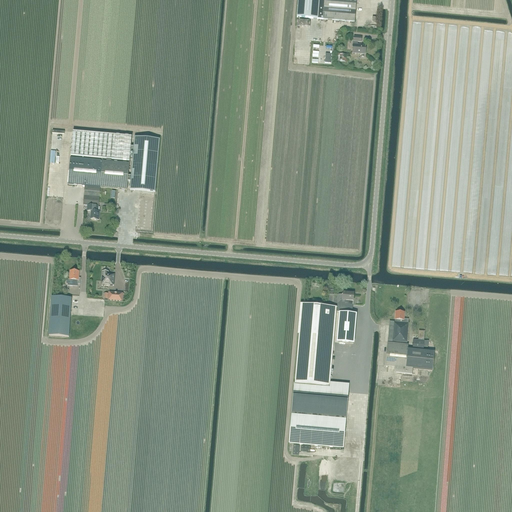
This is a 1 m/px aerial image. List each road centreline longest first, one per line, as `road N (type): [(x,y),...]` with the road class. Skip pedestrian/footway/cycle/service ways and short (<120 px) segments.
road 1 (unclassified): [(351,265),(0,235)]
road 2 (unclassified): [(351,265),(370,256),(392,0)]
road 3 (track): [(66,232),(70,193),(62,192),(81,0)]
road 4 (track): [(69,127),(50,126),(40,226),(0,223)]
road 5 (track): [(295,0),(289,67),(374,76)]
